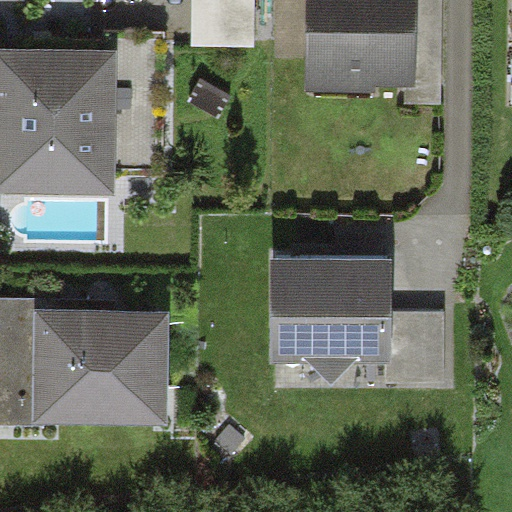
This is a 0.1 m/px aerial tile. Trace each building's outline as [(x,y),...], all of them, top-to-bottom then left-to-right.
[(196,0),(196,40),(263,40),(263,0),(196,0)] [(435,105),(434,0),(306,0),(307,67),(406,66),(407,105),(435,105)] [(0,172),(156,171),(155,31),(120,31),(120,51),(0,52),(0,172)] [(412,345),(392,346),(392,265),(266,266),(267,352),(378,351),(379,382),(445,381),(444,319),(411,320),(412,345)] [(157,318),(0,313),(0,417),(154,422),(157,318)]
